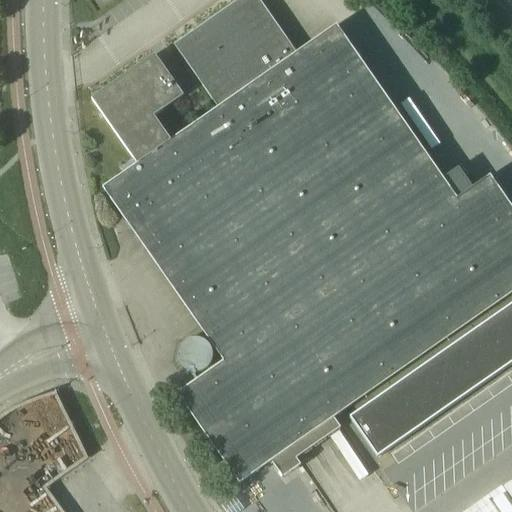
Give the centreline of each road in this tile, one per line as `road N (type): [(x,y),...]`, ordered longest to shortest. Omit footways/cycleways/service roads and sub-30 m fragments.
road 1 (unclassified): [(102,332),(63,200),(42,0)]
road 2 (unknown): [(511,209),(324,3)]
road 3 (unclassified): [(194,511),(139,420),(102,332)]
road 4 (unknown): [(511,380),(393,463)]
